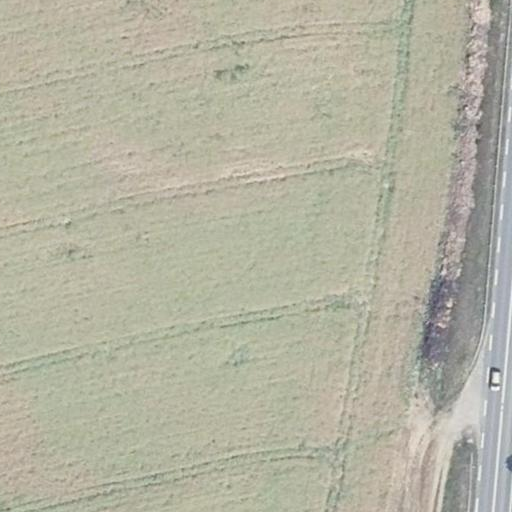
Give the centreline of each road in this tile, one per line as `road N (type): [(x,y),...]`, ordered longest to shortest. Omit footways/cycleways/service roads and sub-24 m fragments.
road 1 (secondary): [(511,277),(492,511)]
road 2 (track): [(503,371),(451,436),(438,511)]
